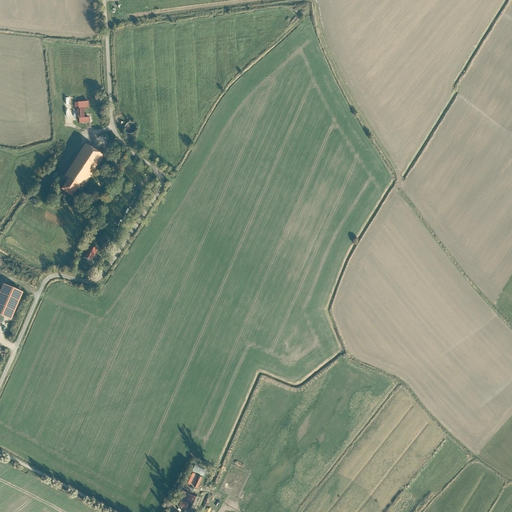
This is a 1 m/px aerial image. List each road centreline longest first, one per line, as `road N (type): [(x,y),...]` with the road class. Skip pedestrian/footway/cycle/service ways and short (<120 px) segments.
road 1 (unclassified): [(0,390),(44,283),(103,275),(160,192),(162,177),(114,127),(106,0)]
road 2 (unclassified): [(113,511),(0,450)]
